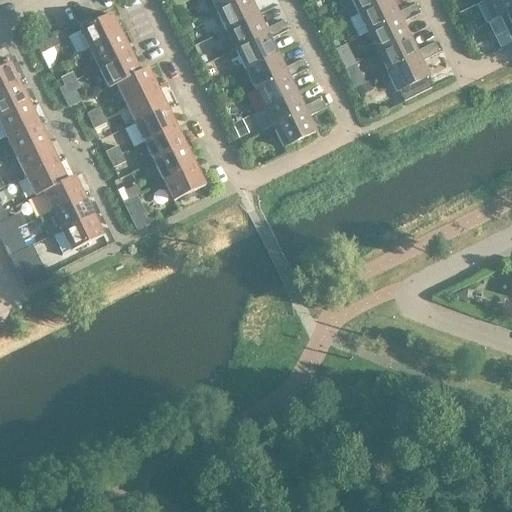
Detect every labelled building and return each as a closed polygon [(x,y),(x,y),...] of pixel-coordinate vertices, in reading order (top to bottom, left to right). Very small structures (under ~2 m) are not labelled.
[(209,0),(215,12),(239,0),(209,0)] [(252,0),(239,0),(215,12),(225,31),(257,16),(249,1),(252,0)] [(349,0),(357,15),(386,0),(349,0)] [(396,14),(389,0),(386,0),(357,15),(366,34),(398,19),(396,14)] [(511,0),(490,0),(499,17),(511,10),(511,0)] [(414,5),(405,9),(409,19),(419,15),(414,5)] [(409,19),(405,9),(396,14),(398,19),(366,34),(376,53),(408,38),(401,24),(409,19)] [(511,10),(499,17),(508,37),(511,35),(511,10)] [(89,25),(87,19),(85,17),(72,23),(76,31),(78,30),(88,50),(120,35),(110,15),(89,25)] [(264,30),(257,16),(225,31),(234,51),(266,35),(264,30)] [(282,22),(272,26),(277,36),(286,31),(282,22)] [(472,22),(463,26),(467,33),(475,29),(472,22)] [(277,36),(272,26),(264,30),(266,35),(234,51),(244,70),(276,55),(268,40),(277,36)] [(129,54),(120,35),(88,50),(98,69),(129,54)] [(53,37),(41,43),(45,51),(57,45),(53,37)] [(415,52),(408,38),(376,53),(385,73),(417,57),(415,52)] [(433,44),(424,48),(428,58),(438,54),(433,44)] [(428,58),(424,48),(415,52),(417,57),(385,73),(395,93),(398,92),(403,102),(430,89),(425,79),(427,77),(420,62),(428,58)] [(139,74),(138,73),(129,54),(98,69),(107,89),(115,86),(115,85),(139,74)] [(283,69),(276,55),(244,70),(253,89),(285,74),(283,69)] [(301,60),(291,65),(296,75),(305,70),(301,60)] [(0,68),(0,93),(18,85),(8,64),(0,68)] [(296,75),(291,65),(283,69),(285,74),(253,89),(263,109),(295,93),(287,79),(296,75)] [(209,67),(204,69),(207,76),(212,73),(209,67)] [(156,89),(146,69),(138,73),(139,74),(115,85),(115,86),(124,104),(156,89)] [(59,79),(63,86),(75,81),(71,73),(59,79)] [(356,78),(350,81),(353,88),(363,83),(361,80),(356,78)] [(78,89),(75,81),(63,86),(67,94),(78,89)] [(366,83),(355,89),(359,97),(370,92),(366,83)] [(0,117),(27,104),(18,85),(0,93),(0,117)] [(165,109),(156,89),(124,104),(134,124),(165,109)] [(302,108),(295,93),(263,109),(272,128),(304,113),(302,108)] [(320,99),(310,104),(315,113),(324,109),(320,99)] [(37,123),(27,104),(0,117),(0,128),(5,139),(37,123)] [(315,113),(310,104),(302,108),(304,113),(272,128),(282,148),(314,133),(306,118),(315,113)] [(97,108),(85,114),(89,122),(101,116),(97,108)] [(175,128),(165,109),(134,124),(143,143),(175,128)] [(105,124),(101,116),(89,122),(93,130),(105,124)] [(240,121),(232,125),(238,139),(247,134),(240,121)] [(46,143),(37,123),(5,139),(15,158),(46,143)] [(184,147),(175,128),(143,143),(153,163),(184,147)] [(56,162),(46,143),(15,158),(24,177),(56,162)] [(116,147),(104,153),(108,161),(120,155),(116,147)] [(194,167),(184,147),(153,163),(162,182),(194,167)] [(124,163),(120,155),(108,161),(112,168),(124,163)] [(65,181),(56,162),(24,177),(34,197),(41,194),(41,193),(65,182),(65,181)] [(204,187),(194,167),(162,182),(172,202),(204,187)] [(82,197),(73,177),(65,181),(65,182),(41,193),(41,194),(51,213),(82,197)] [(135,186),(123,191),(127,199),(139,194),(135,186)] [(92,217),(82,197),(51,213),(60,232),(92,217)] [(102,237),(92,217),(60,232),(51,236),(61,256),(102,237)] [(144,218),(132,224),(136,232),(148,226),(144,218)] [(5,249),(9,256),(21,250),(17,243),(5,249)] [(31,246),(21,250),(9,256),(8,257),(14,269),(36,258),(31,246)] [(465,288),(445,297),(465,304),(465,288)]
